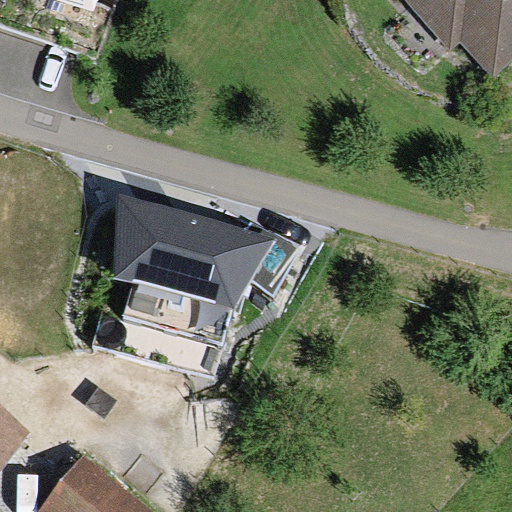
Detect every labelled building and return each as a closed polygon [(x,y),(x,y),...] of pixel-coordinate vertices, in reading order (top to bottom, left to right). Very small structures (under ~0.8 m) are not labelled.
[(0,0),(79,27),(88,0),(0,0)] [(454,40),(480,71),(511,45),(511,0),(397,0),(440,52),(454,40)] [(271,249),(120,205),(118,289),(234,321),(271,249)] [(0,464),(32,421),(0,397),(0,464)] [(90,453),(45,511),(151,511),(158,503),(90,453)]
